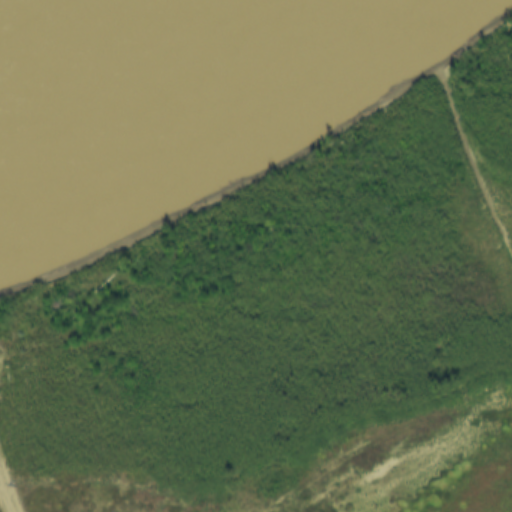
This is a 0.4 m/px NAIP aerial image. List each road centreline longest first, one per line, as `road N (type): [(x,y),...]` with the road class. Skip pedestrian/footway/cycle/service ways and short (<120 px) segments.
road 1 (track): [(0,344),(40,353),(144,327),(189,329),(239,349),(341,356),(391,372),(511,371)]
road 2 (track): [(511,278),(430,57)]
